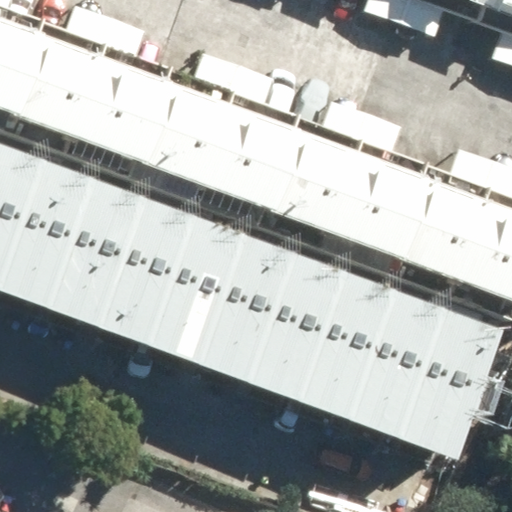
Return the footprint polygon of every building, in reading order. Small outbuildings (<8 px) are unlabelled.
[(511,0),(472,0),(469,8),(511,24),(511,0)] [(0,79),(18,32),(0,25),(0,79)] [(0,79),(0,120),(51,140),(83,56),(18,32),(0,79)] [(51,140),(115,164),(147,81),(83,56),(51,140)] [(115,164),(180,189),(212,105),(147,81),(115,164)] [(180,189),(244,213),(276,130),(212,105),(180,189)] [(244,213),(309,237),(341,154),(276,130),(244,213)] [(0,210),(20,157),(0,149),(0,210)] [(309,237),(373,262),(405,179),(341,154),(309,237)] [(0,210),(0,295),(24,304),(72,176),(20,157),(0,210)] [(24,304),(75,323),(123,195),(72,176),(24,304)] [(373,262),(438,286),(470,203),(405,179),(373,262)] [(75,323),(127,342),(175,214),(123,195),(75,323)] [(438,286),(502,311),(511,285),(511,219),(470,203),(438,286)] [(127,342),(179,361),(226,233),(175,214),(127,342)] [(179,361),(230,380),(278,252),(226,233),(179,361)] [(230,380),(282,399),(330,271),(278,252),(230,380)] [(282,399),(333,418),(381,290),(330,271),(282,399)] [(333,418),(385,437),(433,309),(381,290),(333,418)] [(385,437),(437,457),(484,328),(433,309),(385,437)]
